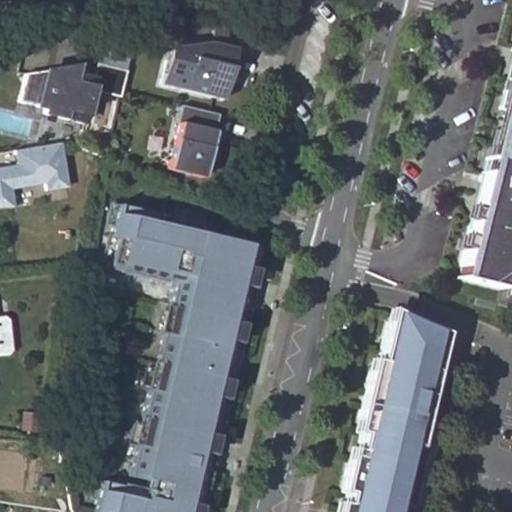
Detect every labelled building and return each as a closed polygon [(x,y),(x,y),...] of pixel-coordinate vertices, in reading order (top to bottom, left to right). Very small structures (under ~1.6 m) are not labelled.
[(164,59),(158,83),(213,97),(216,88),(223,90),(233,48),(209,42),(177,46),(174,62),(164,59)] [(511,45),(501,89),(505,89),(511,60),(511,45)] [(511,60),(505,89),(501,89),(496,106),(504,108),(491,156),(484,154),(479,172),(483,173),(471,219),(468,218),(464,231),(468,232),(464,248),(460,247),(456,262),(460,263),(457,276),(497,286),(498,281),(511,284),(511,60)] [(41,74),(22,78),(15,106),(42,112),(41,118),(80,127),(87,94),(117,101),(123,74),(93,67),(89,82),(51,73),(50,77),(41,74)] [(223,90),(216,88),(213,97),(221,99),(223,90)] [(218,113),(180,104),(177,117),(182,118),(181,122),(179,122),(167,168),(202,176),(218,113)] [(483,173),(479,172),(468,218),(471,219),(483,173)] [(192,511),(254,248),(205,236),(207,228),(117,207),(110,238),(114,239),(107,269),(162,282),(163,277),(174,279),(161,335),(171,337),(164,366),(154,364),(128,476),(145,480),(142,491),(121,485),(120,488),(99,483),(92,511),(192,511)] [(413,323),(445,331),(446,327),(388,311),(386,321),(412,327),(413,323)] [(395,511),(413,441),(418,442),(445,331),(413,323),(412,327),(386,321),(376,359),(374,372),(367,371),(355,419),(362,421),(359,434),(356,448),(352,461),(345,459),(338,492),(345,493),(342,503),(340,511),(395,511)] [(376,359),(370,358),(367,371),(374,372),(376,359)] [(362,421),(355,419),(352,433),(359,434),(362,421)] [(356,448),(349,446),(345,459),(352,461),(356,448)] [(336,502),(333,511),(340,511),(342,503),(336,502)]
